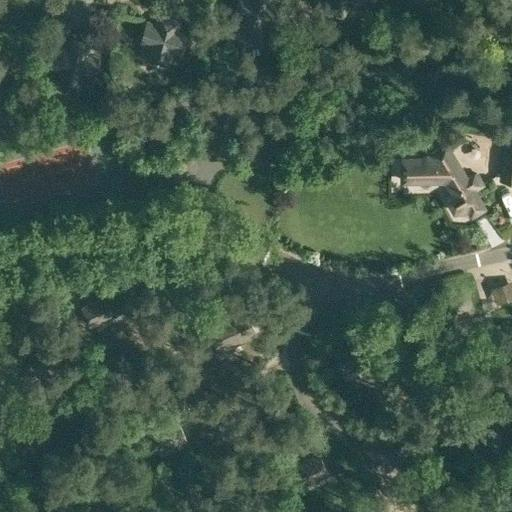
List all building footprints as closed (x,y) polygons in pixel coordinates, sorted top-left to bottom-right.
[(236,0),(233,12),(243,14),(239,30),(258,36),(263,20),(273,23),(279,2),(273,0),(236,0)] [(327,0),(324,9),(342,16),(348,1),(358,5),(360,0),(327,0)] [(156,21),(146,19),(140,40),(150,42),(146,58),(165,64),(170,48),(180,51),(186,30),(175,27),(178,17),(159,11),(156,21)] [(68,47),(58,44),(52,65),(62,68),(58,84),(77,89),(82,74),(92,76),(98,55),(87,53),(90,42),(71,37),(68,47)] [(511,181),(511,133),(497,132),(495,147),(502,148),(499,181),(511,181)] [(248,162),(279,155),(275,136),(243,143),(248,162)] [(403,159),(403,182),(447,182),(452,190),(448,202),(455,213),(465,214),(470,211),(473,216),(485,209),(474,190),(484,184),(477,173),(467,178),(447,143),(420,159),(403,159)] [(484,211),(494,230),(511,221),(511,211),(506,200),(484,211)] [(122,294),(82,309),(88,325),(129,308),(122,294)] [(247,316),(209,333),(218,354),(256,337),(247,316)] [(365,334),(332,347),(340,374),(375,362),(365,334)] [(179,419),(150,432),(158,449),(187,436),(179,419)] [(318,454),(287,468),(295,488),(327,475),(318,454)]
